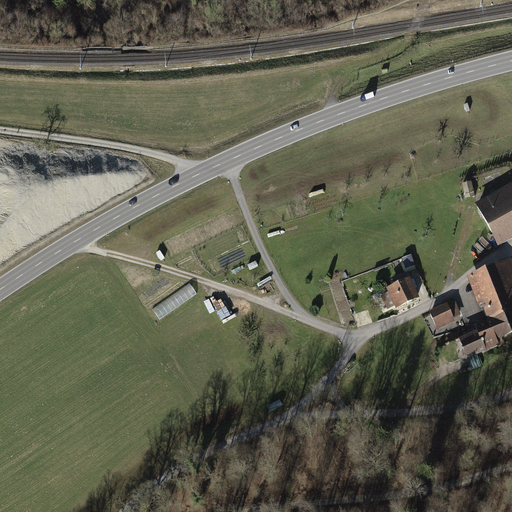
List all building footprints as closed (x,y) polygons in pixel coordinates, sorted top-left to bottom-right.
[(472,183),(463,185),(466,199),(475,197),(472,183)] [(511,234),(511,190),(511,189),(480,206),(500,241),(511,234)] [(412,256),(403,260),(407,270),(416,266),(412,256)] [(511,265),(511,262),(474,278),(493,323),(511,315),(511,298),(509,292),(511,290),(511,265)] [(409,281),(389,291),(397,309),(418,299),(414,291),(419,289),(415,281),(410,283),(409,281)] [(197,294),(190,284),(154,310),(160,319),(197,294)] [(455,304),(432,314),(439,328),(454,322),(452,319),(460,315),(455,304)] [(479,333),(462,340),(469,357),(502,343),(499,338),(511,332),(511,315),(493,323),(477,329),(479,333)]
